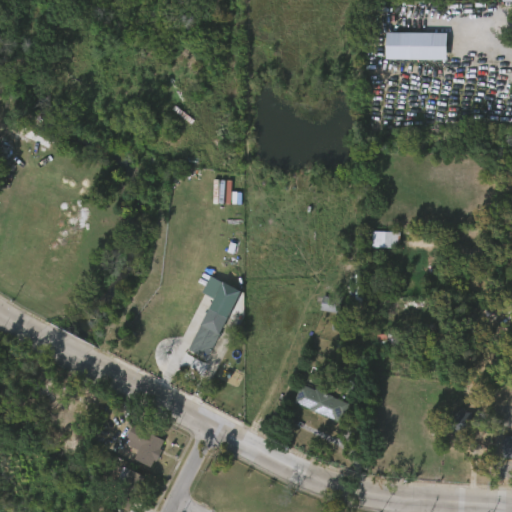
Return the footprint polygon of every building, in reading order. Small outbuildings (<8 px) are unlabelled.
[(507,1),(490,1),(490,13),(507,12),(507,1)] [(389,259),(389,243),(362,243),(362,258),(389,259)] [(237,310),(225,332),(224,332),(211,354),(204,351),(203,354),(191,348),(205,322),(207,323),(220,299),(238,308),(237,310)] [(301,384),(315,390),(316,389),(348,404),(340,423),(294,402),(301,384)] [(283,416),(331,433),(338,413),(290,396),(283,416)] [(465,408),(464,412),(471,413),(469,435),(449,434),(451,411),(456,411),(456,407),(465,408)] [(164,451),(154,467),(136,458),(144,444),(129,436),(136,424),(168,441),(164,449),(165,449),(164,451)] [(511,436),(511,458),(503,458),(503,440),(505,440),(505,436),(511,436)] [(155,450),(123,437),(115,456),(128,461),(124,471),(143,479),(155,450)] [(511,469),(511,448),(494,448),(494,469),(511,469)] [(135,507),(134,510),(119,502),(136,468),(151,476),(135,507)] [(123,508),(134,488),(115,478),(104,498),(123,508)]
